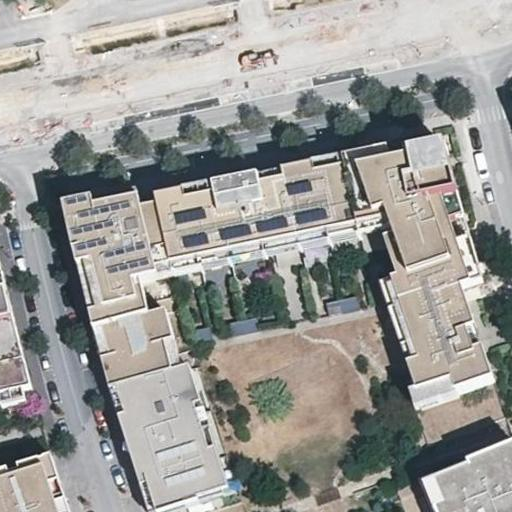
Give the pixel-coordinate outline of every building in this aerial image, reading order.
[(379,165),(407,159),(405,150),(377,156),(379,165)] [(485,284),(460,200),(448,151),(407,159),(379,165),(348,171),(317,178),(286,184),(298,243),(300,242),(330,236),(360,230),(391,223),(394,232),(397,240),(406,265),(395,269),(400,282),(394,284),(403,311),(392,316),(401,343),(413,340),(422,365),(410,369),(414,379),(420,396),(456,384),(459,395),(496,383),(485,351),(477,354),(465,319),(473,317),(464,291),(485,284)] [(379,165),(377,156),(346,163),(348,171),(379,165)] [(317,178),(348,171),(346,163),(316,169),(317,178)] [(317,178),(316,169),(284,176),(286,184),(317,178)] [(276,248),(298,243),(286,184),(284,176),(262,180),(276,248)] [(276,248),(262,180),(244,184),(246,193),(218,199),(188,205),(160,210),(162,220),(164,231),(169,250),(173,269),(201,263),(230,257),(266,250),(276,248)] [(218,199),(246,193),(244,184),(216,190),(218,199)] [(188,205),(218,199),(216,190),(186,196),(188,205)] [(188,327),(183,308),(176,277),(174,269),(173,269),(169,250),(164,231),(162,220),(146,223),(144,214),(140,195),(67,211),(73,241),(80,271),(87,300),(90,311),(98,340),(111,388),(198,363),(193,345),(188,327)] [(188,205),(186,196),(158,202),(160,210),(188,205)] [(160,210),(144,214),(146,223),(162,220),(160,210)] [(391,223),(360,230),(361,239),(394,232),(391,223)] [(361,239),(360,230),(330,236),(332,247),(362,241),(361,239)] [(332,247),(330,236),(300,242),(302,253),(332,247)] [(406,265),(397,240),(387,244),(395,269),(406,265)] [(276,248),(266,250),(268,260),(302,253),(300,242),(298,243),(276,248)] [(233,268),(268,260),(266,250),(230,257),(233,268)] [(0,298),(0,297),(0,269),(3,269),(0,256),(0,398),(34,391),(31,382),(24,356),(18,332),(12,309),(3,311),(0,298)] [(230,257),(201,263),(202,272),(203,274),(233,268),(230,257)] [(201,263),(173,269),(174,269),(176,277),(202,272),(201,263)] [(9,296),(5,279),(3,269),(0,269),(0,297),(0,298),(9,296)] [(403,311),(394,284),(382,288),(392,316),(403,311)] [(3,311),(12,309),(9,296),(0,298),(3,311)] [(358,298),(327,304),(330,317),(360,311),(358,298)] [(485,351),(473,317),(465,319),(477,354),(485,351)] [(257,319),(231,325),(234,338),(260,332),(257,319)] [(211,329),(198,332),(200,344),(214,341),(211,329)] [(193,370),(200,368),(198,363),(111,388),(112,393),(186,372),(193,370)] [(193,370),(186,372),(225,495),(232,492),(193,370)] [(186,372),(112,393),(126,437),(133,461),(150,511),(170,511),(225,495),(186,372)] [(413,399),(420,396),(414,379),(407,382),(413,399)] [(420,396),(413,399),(417,412),(461,398),(459,395),(456,384),(420,396)] [(34,391),(0,398),(0,416),(39,409),(34,391)] [(511,511),(511,454),(427,489),(436,511),(511,511)] [(71,511),(54,460),(0,476),(0,511),(71,511)]
